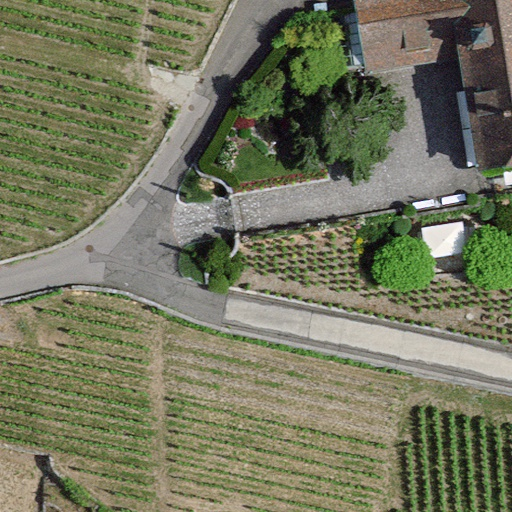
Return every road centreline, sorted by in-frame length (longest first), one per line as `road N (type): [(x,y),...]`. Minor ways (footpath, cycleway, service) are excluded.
road 1 (track): [(52,231),(275,308),(511,365)]
road 2 (unclassified): [(238,0),(117,181),(52,231),(0,248)]
